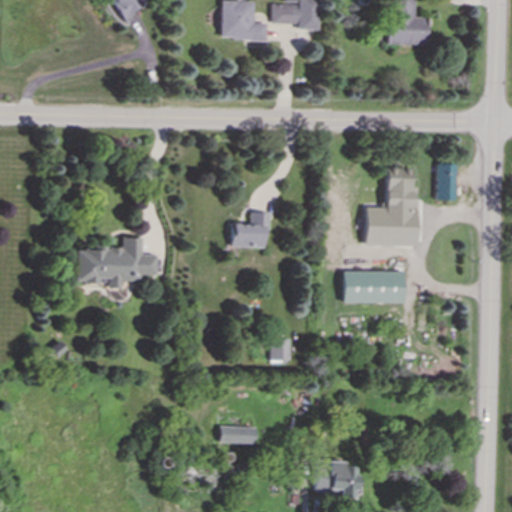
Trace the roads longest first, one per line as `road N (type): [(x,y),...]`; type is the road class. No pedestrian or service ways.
road 1 (residential): [(496,0),(484,511)]
road 2 (tertiary): [(0,115),(511,123)]
